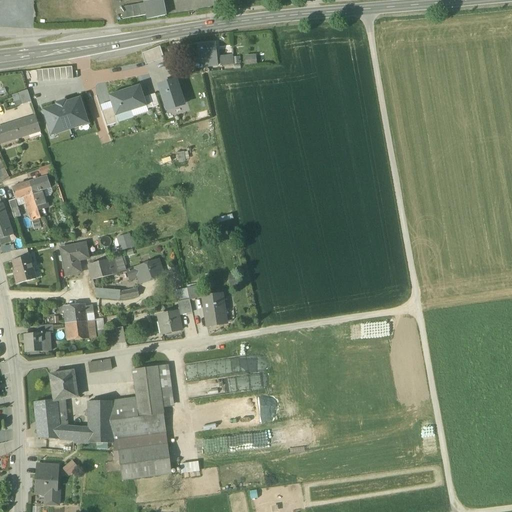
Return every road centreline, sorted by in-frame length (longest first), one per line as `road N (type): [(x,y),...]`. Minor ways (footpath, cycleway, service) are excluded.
road 1 (track): [(453,511),(364,9)]
road 2 (secondary): [(471,0),(241,21),(0,58)]
road 3 (unclassified): [(10,368),(417,307)]
road 4 (residential): [(10,368),(18,511)]
